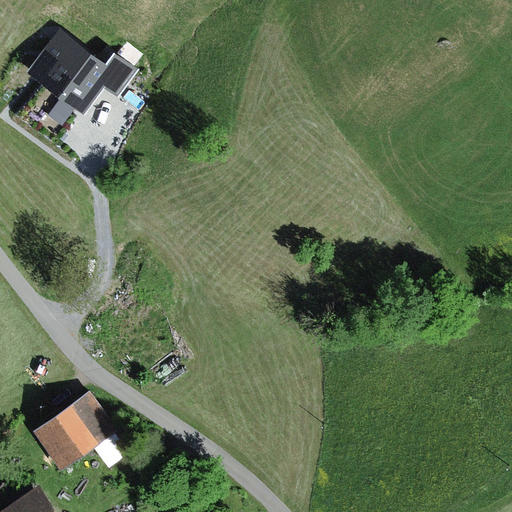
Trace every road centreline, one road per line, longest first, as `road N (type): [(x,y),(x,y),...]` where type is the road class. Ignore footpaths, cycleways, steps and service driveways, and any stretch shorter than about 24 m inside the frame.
road 1 (residential): [(0,256),(88,369),(196,437),(280,511)]
road 2 (unknown): [(61,334),(95,265),(93,187)]
